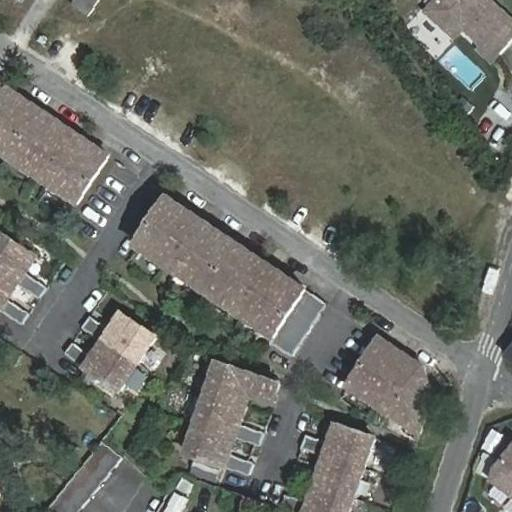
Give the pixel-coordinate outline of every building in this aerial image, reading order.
[(100,0),(75,0),(72,6),(89,17),(100,0)] [(511,15),(494,0),(437,0),(427,11),(447,28),(456,18),(466,27),(486,44),(499,55),(511,40),(511,15)] [(456,18),(447,28),(457,37),(466,27),(456,18)] [(499,55),(486,44),(482,48),(495,60),(499,55)] [(109,156),(0,83),(0,151),(77,204),(109,156)] [(308,290),(169,197),(138,244),(276,337),(308,290)] [(37,258),(3,236),(0,239),(0,312),(37,258)] [(485,260),(478,280),(486,282),(492,263),(485,260)] [(26,276),(18,288),(37,299),(44,288),(26,276)] [(20,325),(26,312),(9,304),(3,316),(20,325)] [(156,339),(122,316),(85,370),(119,392),(156,339)] [(425,369),(382,340),(350,387),(421,434),(435,396),(425,369)] [(282,385),(220,364),(189,454),(227,468),(252,396),(276,404),(282,385)] [(351,511),(376,439),(337,426),(307,511),(351,511)] [(511,443),(509,440),(487,475),(511,495),(511,443)] [(100,443),(45,511),(46,511),(77,511),(120,459),(100,443)] [(178,511),(184,497),(169,492),(161,511),(178,511)] [(241,511),(262,511),(266,503),(247,496),(241,511)]
